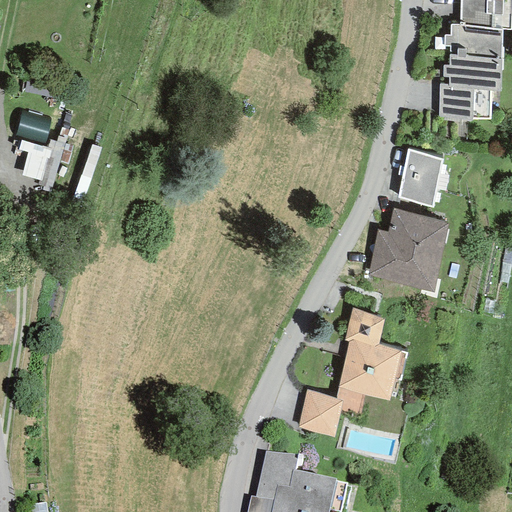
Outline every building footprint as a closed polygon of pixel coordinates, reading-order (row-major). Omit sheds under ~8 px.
[(450,47),(449,56),(501,58),(502,30),(510,30),(511,0),(460,0),(459,24),(450,23),(450,36),(444,36),(443,47),(450,47)] [(500,90),(501,58),(449,56),(449,64),(443,64),(442,78),(448,78),(447,84),(440,84),(438,118),(489,120),(490,90),(500,90)] [(406,149),(397,198),(433,209),(442,160),(406,149)] [(392,208),(387,232),(376,230),(368,275),(433,292),(448,223),(392,208)] [(383,319),(352,308),(344,341),(349,342),(335,398),(334,400),(342,402),(340,411),(357,414),(361,393),(389,401),(394,379),(400,380),(407,354),(378,345),(383,319)] [(335,398),(306,390),(297,427),(333,438),(340,411),(342,402),(334,400),(335,398)] [(297,454),(265,451),(254,497),(272,500),(276,485),(289,487),(293,470),(294,470),(297,454)] [(294,470),(293,470),(289,487),(276,485),(272,500),(254,497),(250,496),(246,511),(328,511),(329,510),(338,511),(339,511),(347,483),(335,481),(336,478),(294,470)]
